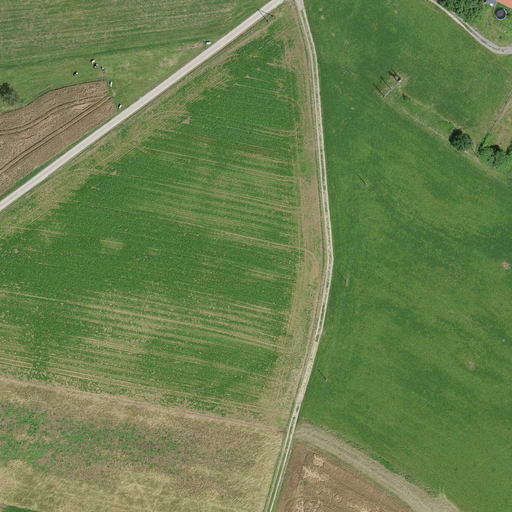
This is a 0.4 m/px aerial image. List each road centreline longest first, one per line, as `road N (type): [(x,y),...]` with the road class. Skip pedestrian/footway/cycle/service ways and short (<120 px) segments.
road 1 (track): [(267,511),(329,264),(311,55),(295,0)]
road 2 (track): [(279,0),(0,206)]
